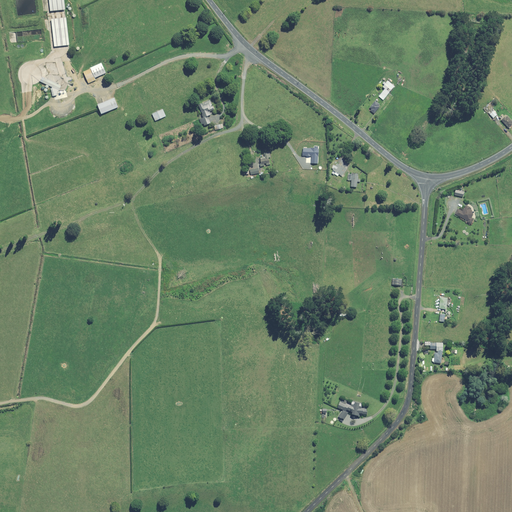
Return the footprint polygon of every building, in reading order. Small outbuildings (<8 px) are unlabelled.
[(67,9),(65,0),(50,0),(51,11),(67,9)] [(71,45),(68,17),(52,19),(55,47),(71,45)] [(107,73),(102,63),(92,68),(96,78),(107,73)] [(96,80),(90,69),(84,72),(90,83),(96,80)] [(53,89),(52,89),(53,94),(53,97),(59,94),(60,91),(62,86),(43,77),(41,82),(53,87),(53,89)] [(395,86),(388,81),(386,83),(384,82),(383,83),(385,85),(383,87),(385,89),(379,96),(383,100),(395,86)] [(118,107),(115,98),(99,105),(102,114),(118,107)] [(211,123),(209,116),(212,115),(211,112),(215,111),(211,100),(199,105),(204,117),(200,119),(202,126),(211,123)] [(382,105),(375,101),(370,108),(372,109),(371,111),(375,114),(376,112),(377,112),(382,105)] [(390,103),(387,101),(382,109),(384,110),(390,103)] [(167,116),(164,109),(153,114),(156,121),(167,116)] [(497,115),(494,111),(493,112),(491,110),(488,113),(493,118),(497,115)] [(508,128),(509,127),(510,128),(511,126),(511,121),(506,115),(501,120),(508,128)] [(271,157),(270,152),(264,153),(265,157),(260,158),(261,164),(260,164),(261,167),(265,166),(264,163),(267,163),(267,165),(270,165),(269,158),(271,157)] [(314,176),(314,177),(320,177),(321,166),(319,166),(319,164),(315,164),(315,166),(314,166),(313,173),(312,173),(312,176),(314,176)] [(346,170),(337,164),(336,166),(334,165),(331,169),(336,172),(335,174),(338,176),(339,174),(342,176),(346,170)] [(360,179),(359,179),(360,176),(358,175),(358,174),(351,173),(351,175),(348,175),(348,180),(351,180),(351,187),(357,187),(357,182),(360,182),(360,179)] [(472,218),(473,215),(471,210),(470,209),(470,207),(466,205),(465,208),(464,208),(462,211),(458,209),(455,214),(468,221),(467,222),(471,224),(474,219),(472,218)] [(447,298),(440,298),(439,309),(446,309),(447,298)] [(430,349),(435,349),(434,358),(433,358),(432,362),(444,363),(444,360),(443,360),(444,358),(442,358),(443,344),(425,342),(425,343),(424,343),(423,345),(430,346),(430,349)] [(347,405),(340,402),(338,408),(345,411),(347,405)] [(367,410),(363,409),(362,408),(362,407),(359,406),(360,404),(354,402),(354,406),(349,405),(347,411),(352,412),(352,414),(353,415),(352,417),(355,418),(356,415),(359,416),(360,413),(362,414),(366,415),(367,410)] [(338,417),(341,419),(342,418),(344,419),(348,414),(343,410),(338,417)]
